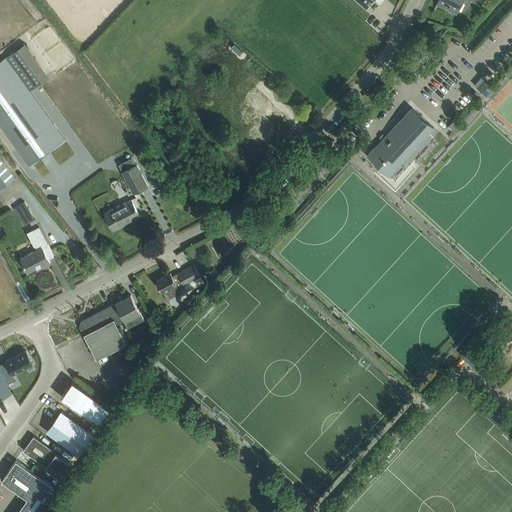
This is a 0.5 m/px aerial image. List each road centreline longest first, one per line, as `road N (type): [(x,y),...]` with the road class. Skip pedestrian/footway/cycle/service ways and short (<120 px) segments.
road 1 (unclassified): [(31,320),(266,191),(379,65),(417,0)]
road 2 (unclassified): [(0,447),(53,371),(31,320)]
